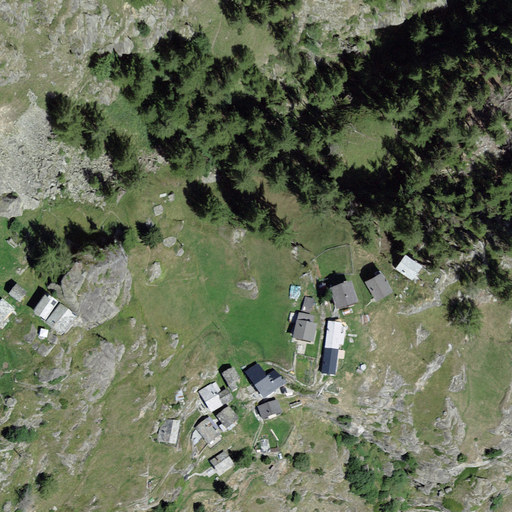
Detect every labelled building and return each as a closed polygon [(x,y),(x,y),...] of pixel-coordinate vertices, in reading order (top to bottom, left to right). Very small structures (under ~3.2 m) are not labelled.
[(423,263),(405,252),(396,268),(413,279),(423,263)] [(381,269),(364,279),(377,300),(394,290),(381,269)] [(351,282),(327,290),(334,310),(358,302),(351,282)] [(27,293),(15,283),(6,294),(19,304),(27,293)] [(57,302),(44,292),(30,311),(43,321),(57,302)] [(306,293),(303,306),(312,308),(315,295),(306,293)] [(0,325),(14,311),(0,298),(0,325)] [(62,335),(77,317),(61,304),(46,322),(62,335)] [(342,317),(327,316),(320,373),(336,374),(342,317)] [(319,323),(296,320),(293,340),(315,344),(319,323)] [(278,390),(259,364),(245,373),(264,400),(278,390)] [(233,366),(221,372),(232,393),(240,388),(237,382),(240,380),(233,366)] [(232,400),(220,378),(199,390),(211,411),(232,400)] [(278,398),(257,404),(262,420),(282,414),(278,398)] [(228,406),(216,416),(223,424),(220,427),(225,432),(240,420),(228,406)] [(208,417),(196,427),(210,445),(222,435),(208,417)] [(180,421),(161,418),(157,442),(177,445),(180,421)] [(234,467),(224,451),(208,460),(218,477),(234,467)]
